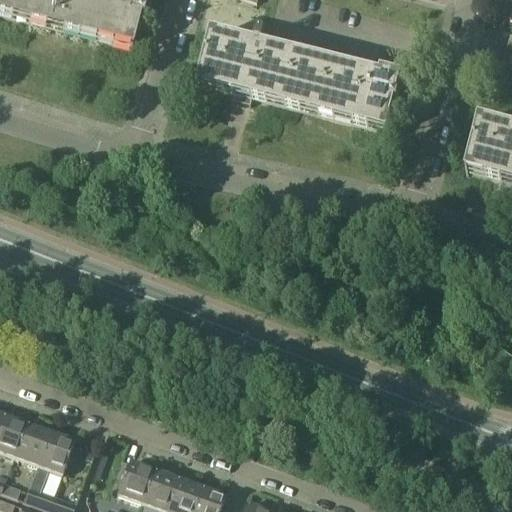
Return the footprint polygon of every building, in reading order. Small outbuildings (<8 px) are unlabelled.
[(101,0),(0,0),(0,20),(130,54),(144,0),(142,0),(123,0),(122,5),(101,0)] [(261,58),(266,40),(258,38),(254,56),(230,50),(232,44),(212,39),(199,88),(234,97),(232,105),(251,110),(253,102),(388,137),(402,83),(381,78),(379,88),(261,58)] [(511,73),(511,62),(505,60),(502,71),(511,73)] [(511,88),(511,73),(502,71),(499,85),(511,88)] [(511,141),(497,138),(499,131),(479,126),(467,175),(501,184),(499,192),(511,195),(511,141)] [(511,371),(511,362),(501,355),(495,364),(510,374),(511,371)] [(0,459),(13,464),(25,430),(1,421),(0,423),(0,459)] [(36,472),(48,438),(25,430),(13,464),(36,472)] [(48,438),(36,472),(23,507),(35,511),(73,511),(75,509),(40,496),(47,476),(60,481),(72,447),(48,438)] [(140,510),(152,477),(127,467),(115,501),(140,510)] [(144,511),(165,511),(175,485),(152,477),(140,510),(144,511)] [(192,511),(199,494),(175,485),(165,511),(192,511)] [(18,497),(3,491),(0,499),(16,504),(18,497)] [(199,494),(192,511),(219,511),(223,502),(199,494)]
